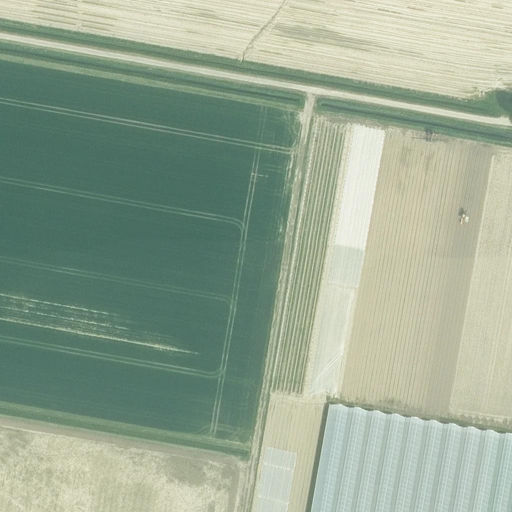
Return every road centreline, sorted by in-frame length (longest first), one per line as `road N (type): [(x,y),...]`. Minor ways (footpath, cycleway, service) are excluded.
road 1 (track): [(499,125),(0,36)]
road 2 (track): [(243,511),(309,91)]
